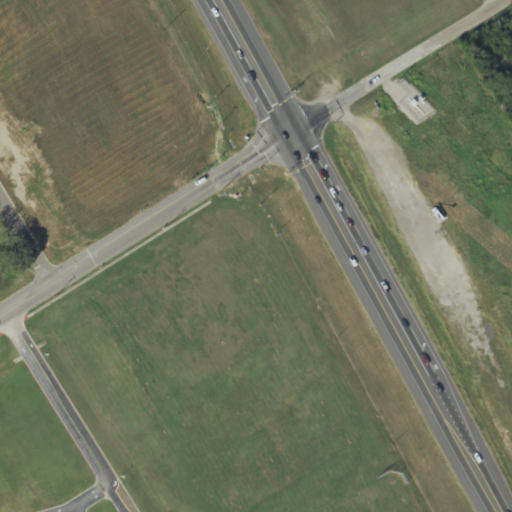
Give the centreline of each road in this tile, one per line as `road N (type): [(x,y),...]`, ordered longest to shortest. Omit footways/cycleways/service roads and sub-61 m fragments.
road 1 (trunk): [(292,135),(498,511)]
road 2 (tertiary): [(292,135),(0,316)]
road 3 (residential): [(510,0),(292,135)]
road 4 (trunk): [(218,0),(292,135)]
